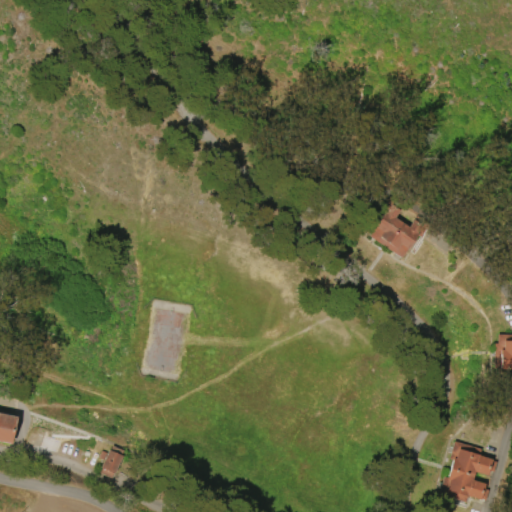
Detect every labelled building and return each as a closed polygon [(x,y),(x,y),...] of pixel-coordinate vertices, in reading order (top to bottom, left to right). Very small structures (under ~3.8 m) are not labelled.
[(370,239),(390,207),(397,211),(394,218),(408,229),(414,220),(425,226),(400,258),(370,239)] [(511,334),(495,334),(494,370),(511,371),(511,334)] [(0,442),(0,413),(13,416),(8,444),(0,442)] [(440,494),(454,441),(495,452),(481,504),(440,494)] [(97,470),(107,448),(122,455),(111,477),(97,470)]
